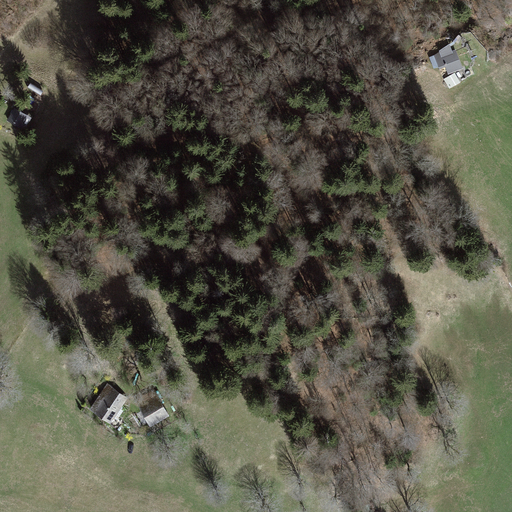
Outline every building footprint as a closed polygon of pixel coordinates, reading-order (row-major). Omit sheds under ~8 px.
[(453,53),(449,55),(446,47),(435,57),(439,67),(446,64),(449,72),(460,68),(454,53),(453,53)] [(458,83),(454,74),(445,79),(450,87),(458,83)] [(15,109),(9,120),(20,127),(26,115),(15,109)] [(137,343),(138,364),(148,363),(148,342),(137,343)] [(115,348),(110,354),(118,361),(123,355),(115,348)] [(118,416),(123,409),(119,406),(125,398),(107,385),(91,407),(109,420),(114,413),(118,416)] [(144,406),(153,423),(168,415),(154,390),(136,399),(141,408),(144,406)]
